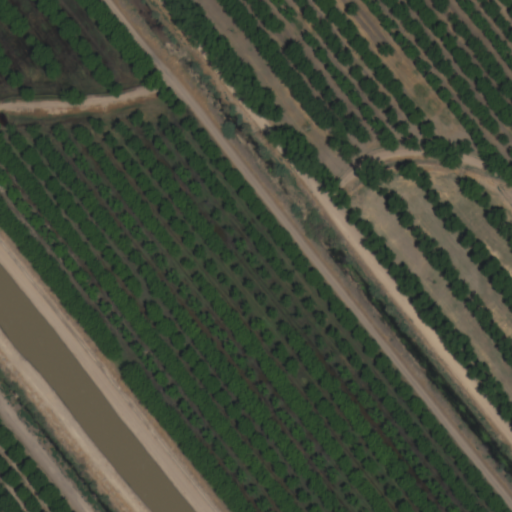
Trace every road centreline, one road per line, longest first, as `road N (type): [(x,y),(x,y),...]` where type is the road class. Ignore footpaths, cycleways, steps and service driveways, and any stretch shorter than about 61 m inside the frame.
road 1 (residential): [(207,511),(0,253)]
road 2 (track): [(0,344),(134,511)]
road 3 (track): [(85,511),(0,404)]
